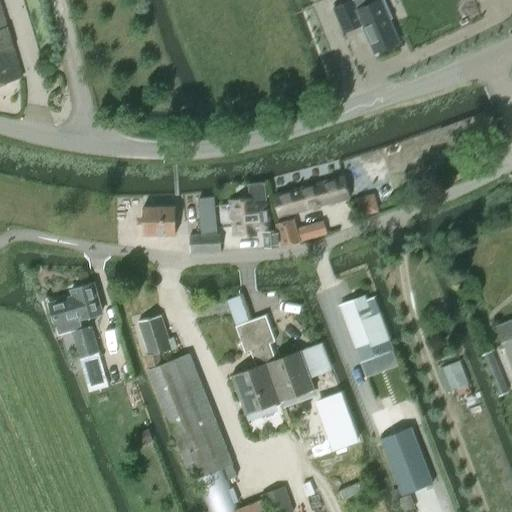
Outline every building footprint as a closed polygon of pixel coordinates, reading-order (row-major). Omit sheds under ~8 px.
[(362,25),(373,53),(399,43),(390,20),(392,19),(383,0),(382,0),(373,4),(371,0),(358,0),(353,2),(352,1),(334,9),(344,33),(362,25)] [(0,85),(21,78),(0,11),(0,85)] [(480,142),(489,139),(493,131),(490,122),(482,118),(473,121),(469,129),(472,138),(480,142)] [(278,217),(348,198),(342,178),(273,197),(278,217)] [(214,198),(198,199),(201,233),(217,232),(214,198)] [(359,217),(377,212),(373,198),(355,203),(359,217)] [(252,205),(252,200),(229,202),(233,238),(255,236),(255,231),(269,230),(267,204),(252,205)] [(142,235),(174,235),(173,208),(142,208),(142,235)] [(282,248),(299,243),(293,220),(276,225),(278,232),(282,247),(282,248)] [(265,248),(282,247),(278,232),(264,234),(265,248)] [(189,237),(190,253),(220,252),(220,236),(218,236),(207,236),(189,237)] [(72,298),(50,304),(56,325),(59,335),(71,331),(82,328),(80,320),(101,314),(93,283),(70,290),(72,298)] [(344,305),(340,307),(344,320),(357,352),(360,362),(392,350),(378,314),(371,317),(364,298),(344,305)] [(158,390),(169,417),(194,479),(232,464),(200,381),(189,354),(162,365),(158,355),(176,348),(173,339),(169,340),(161,316),(140,321),(150,354),(148,355),(151,369),(150,370),(158,390)] [(276,361),(269,344),(274,342),(264,316),(250,321),(281,402),(314,390),(301,352),(276,361)] [(281,402),(250,321),(235,327),(245,353),(250,351),(257,368),(232,377),(245,415),(281,402)] [(511,367),(511,322),(497,328),(511,367)] [(82,328),(71,331),(78,357),(99,352),(92,326),(82,328)] [(339,389),(322,344),(311,348),(328,393),(339,389)] [(480,355),(496,395),(506,391),(490,351),(480,355)] [(99,352),(78,357),(87,392),(108,387),(99,352)] [(468,384),(459,361),(442,367),(451,391),(468,384)] [(408,429),(381,439),(402,494),(432,483),(411,428),(408,429)] [(136,433),(140,446),(152,442),(147,429),(136,433)] [(224,467),(196,478),(209,511),(232,511),(241,509),(224,467)] [(310,482),(302,485),(307,497),(315,494),(310,482)] [(290,511),(293,511),(284,486),(261,494),(266,511),(290,511)] [(412,493),(400,498),(405,511),(417,507),(412,493)]
